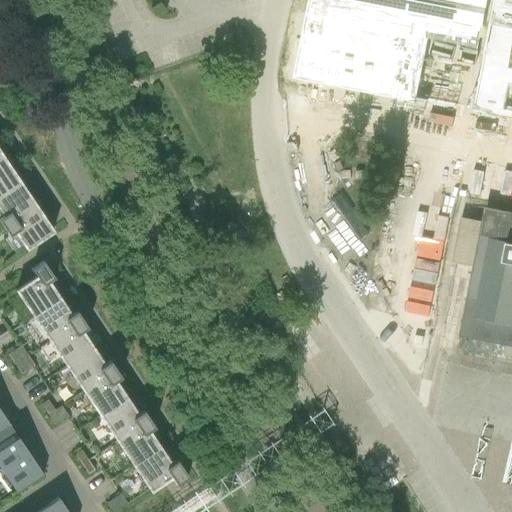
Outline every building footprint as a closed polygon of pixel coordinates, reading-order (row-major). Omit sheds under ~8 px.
[(511,0),(312,0),(309,15),(298,73),(511,114),(511,0)] [(0,193),(18,181),(2,156),(0,157),(0,193)] [(0,193),(0,223),(3,228),(35,206),(18,181),(0,193)] [(35,206),(3,228),(8,236),(14,232),(25,250),(52,232),(35,206)] [(460,335),(511,345),(511,213),(485,208),(460,335)] [(58,298),(48,282),(53,278),(42,261),(30,269),(35,277),(15,291),(31,316),(42,308),(56,299),(58,298)] [(81,319),(76,311),(70,315),(58,298),(56,299),(42,308),(31,316),(48,341),(79,320),(81,319)] [(79,320),(48,341),(65,366),(90,349),(92,348),(84,335),(89,332),(81,319),(79,320)] [(26,355),(20,346),(7,355),(13,364),(21,359),(26,355)] [(90,349),(65,366),(82,391),(113,370),(115,369),(109,361),(103,365),(92,348),(90,349)] [(13,364),(20,375),(34,366),(26,355),(21,359),(13,364)] [(113,370),(82,391),(99,416),(124,399),(126,398),(114,381),(120,378),(115,369),(113,370)] [(124,399),(99,416),(116,441),(147,421),(148,419),(142,411),(137,415),(126,398),(124,399)] [(46,414),(47,415),(54,410),(47,400),(40,405),(46,414)] [(47,415),(54,425),(67,416),(60,406),(54,410),(47,415)] [(0,429),(8,424),(0,412),(0,429)] [(147,421),(116,441),(133,466),(158,449),(159,448),(148,431),(154,427),(148,419),(147,421)] [(8,424),(0,429),(0,466),(25,450),(8,424)] [(473,424),(461,479),(476,482),(488,428),(473,424)] [(504,475),(508,449),(495,447),(492,473),(504,475)] [(158,449),(133,466),(150,492),(170,478),(176,485),(187,477),(176,461),(170,464),(159,448),(158,449)] [(25,450),(0,466),(0,469),(16,493),(42,475),(25,450)] [(80,464),(80,465),(87,460),(80,450),(74,455),(80,464)] [(80,465),(87,475),(94,470),(87,460),(80,465)] [(119,494),(106,503),(112,511),(114,511),(126,504),(119,494)] [(67,511),(57,498),(35,511),(67,511)]
